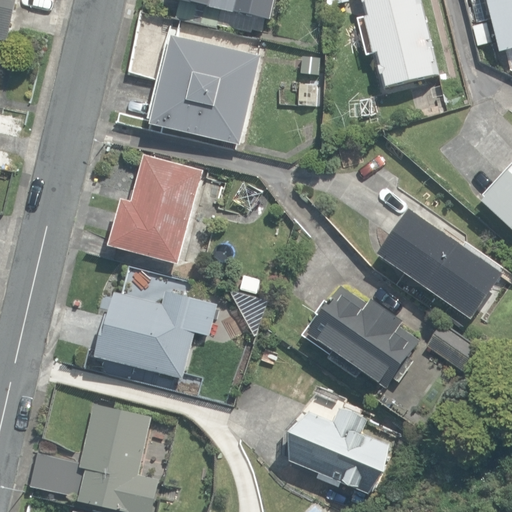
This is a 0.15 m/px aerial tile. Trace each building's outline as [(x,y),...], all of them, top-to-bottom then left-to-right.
[(0,0),(0,40),(5,42),(11,43),(20,0),(0,0)] [(220,26),(253,33),(254,31),(263,33),(266,19),(274,21),(278,0),(181,0),(178,20),(219,29),(220,26)] [(361,20),(366,38),(429,23),(425,4),(421,5),(419,0),(364,0),(368,19),(361,20)] [(472,0),(478,23),(493,19),(488,0),(472,0)] [(511,0),(488,0),(493,19),(501,52),(511,49),(511,0)] [(429,23),(366,38),(370,56),(376,55),(385,91),(438,78),(434,64),(437,63),(434,49),(431,50),(429,42),(433,41),(429,23)] [(242,145),(262,55),(172,35),(152,125),(242,145)] [(299,106),(318,106),(319,85),(300,85),(299,106)] [(125,252),(195,270),(220,176),(161,161),(148,207),(138,205),(125,252)] [(511,164),(484,195),(486,197),(483,201),(511,228),(511,164)] [(394,260),(489,325),(511,291),(511,272),(426,214),(394,260)] [(241,288),(257,293),(261,280),(245,276),(241,288)] [(372,379),(397,396),(431,346),(411,332),(415,327),(382,304),(378,310),(351,292),(339,308),(336,306),(312,340),(341,360),(338,364),(368,384),(372,379)] [(119,336),(113,364),(200,383),(210,338),(225,341),(233,308),(184,297),(181,310),(130,298),(122,336),(119,336)] [(444,354),(481,378),(497,354),(460,330),(444,354)] [(343,482),(374,494),(383,472),(381,470),(391,445),(365,434),(371,421),(342,409),(337,422),(312,412),(292,461),(321,473),(318,479),(341,489),(343,482)] [(112,507),(133,511),(185,511),(191,487),(170,483),(183,424),(127,411),(113,471),(71,461),(63,493),(108,503),(115,474),(119,475),(112,507)]
